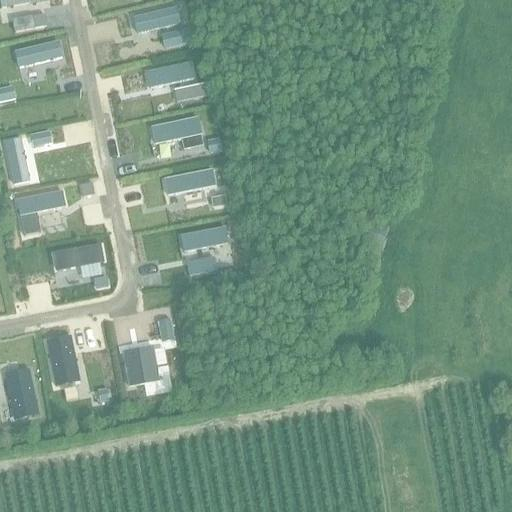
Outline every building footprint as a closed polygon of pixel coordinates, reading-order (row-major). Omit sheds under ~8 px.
[(181,22),(177,5),(134,14),(138,32),(181,22)] [(43,18),(32,20),(34,31),(45,29),(43,18)] [(190,30),(179,33),(182,46),(193,43),(190,30)] [(62,56),(59,40),(15,50),(18,66),(62,56)] [(194,76),(190,61),(146,71),(150,86),(194,76)] [(205,85),(191,88),(194,100),(208,97),(205,85)] [(202,133),(198,115),(152,125),(155,143),(202,133)] [(48,134),(39,136),(42,148),(51,146),(48,134)] [(30,181),(22,136),(5,139),(13,184),(30,181)] [(219,141),(207,143),(210,155),(221,153),(219,141)] [(216,185),(213,168),(165,177),(168,194),(216,185)] [(93,187),(80,189),(82,199),(95,197),(93,187)] [(66,205),(63,188),(17,198),(20,214),(66,205)] [(223,197),(211,200),(212,209),(224,206),(223,197)] [(370,223),(363,247),(381,252),(388,228),(370,223)] [(228,242),(225,225),(181,233),(184,250),(228,242)] [(100,243),(52,251),(55,269),(104,261),(100,243)] [(200,276),(197,264),(186,266),(189,278),(200,276)] [(106,279),(94,281),(95,290),(107,288),(106,279)] [(168,321),(157,324),(161,344),(173,342),(168,321)] [(72,334),(47,338),(55,385),(79,381),(72,334)] [(154,344),(122,349),(129,385),(160,380),(154,344)] [(30,367),(5,372),(14,418),(39,413),(30,367)] [(106,391),(98,393),(101,405),(109,403),(106,391)]
